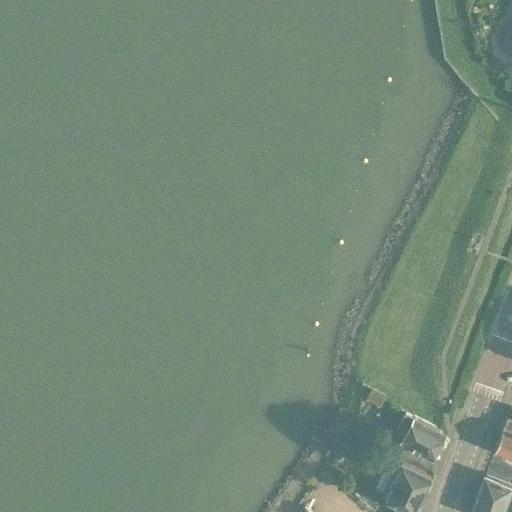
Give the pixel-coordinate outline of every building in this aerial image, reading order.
[(511,16),(502,46),(511,50),(511,16)] [(493,450),(485,472),(508,481),(511,470),(511,406),(510,406),(493,450)] [(405,409),(396,426),(405,431),(398,442),(406,447),(408,443),(431,456),(445,432),(442,430),(430,424),(414,414),(405,409)] [(414,511),(431,477),(402,463),(397,472),(380,462),(370,482),(389,491),(384,499),(410,511),(414,511)] [(485,472),(471,510),(475,511),(500,511),(511,482),(508,481),(485,472)]
